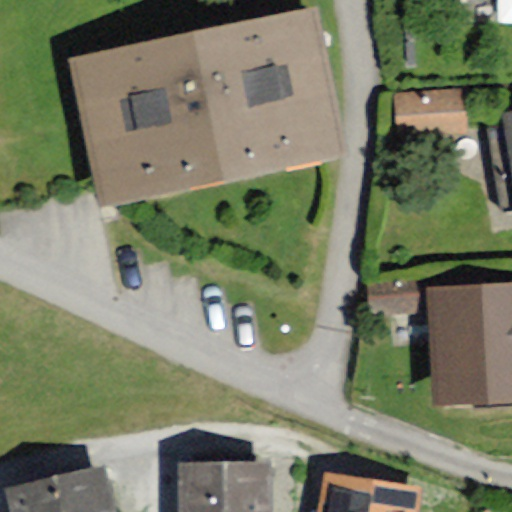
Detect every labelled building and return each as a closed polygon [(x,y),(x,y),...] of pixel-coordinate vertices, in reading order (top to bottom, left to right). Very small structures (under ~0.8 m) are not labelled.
[(79,67),(108,201),(332,153),(303,19),(79,67)] [(394,127),(463,124),(462,83),(392,86),(394,127)] [(511,288),(434,292),(439,401),(511,397),(511,288)] [(183,468),(183,511),(266,511),(266,467),(183,468)] [(14,491),(19,511),(111,511),(103,471),(14,491)] [(328,476),(323,511),(409,511),(412,488),(328,476)]
